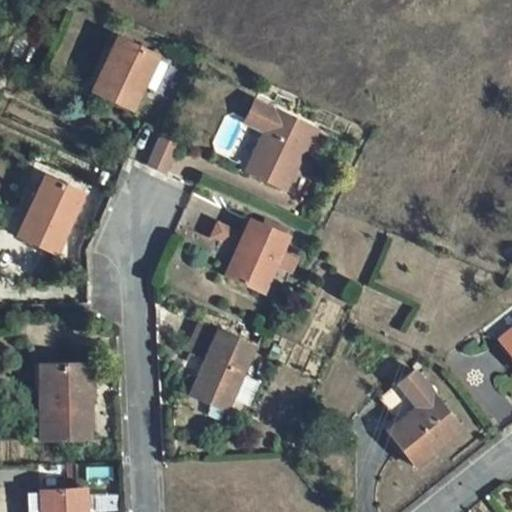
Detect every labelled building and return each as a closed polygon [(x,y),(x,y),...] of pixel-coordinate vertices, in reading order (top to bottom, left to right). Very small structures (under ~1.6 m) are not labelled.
[(92,92),(132,111),(145,86),(155,90),(167,64),(157,59),(158,56),(118,38),(92,92)] [(314,128),(255,100),(244,122),(263,131),(245,170),(286,189),(314,128)] [(176,145),(158,136),(146,164),(165,172),(176,145)] [(18,236),(56,253),(84,193),(51,178),(38,204),(34,202),(18,236)] [(275,265),(281,252),(289,236),(250,219),(242,236),(218,225),(212,237),(238,248),(225,277),(263,293),(275,265)] [(298,260),(281,252),(275,265),(292,272),(298,260)] [(68,258),(56,253),(51,263),(62,268),(68,258)] [(205,361),(218,331),(201,323),(188,353),(205,361)] [(511,328),(498,340),(511,356),(511,328)] [(212,365),(197,398),(226,410),(254,347),(218,331),(205,361),(212,365)] [(275,364),(280,354),(273,351),(268,361),(275,364)] [(189,394),(197,398),(212,365),(205,361),(189,394)] [(34,407),(35,424),(42,423),(43,440),(90,439),(89,398),(88,389),(93,389),(92,363),(42,364),(43,407),(37,407),(34,407)] [(458,425),(430,391),(413,371),(379,398),(396,418),(384,428),(412,462),(458,425)] [(86,511),(85,489),(40,491),(40,511),(86,511)]
